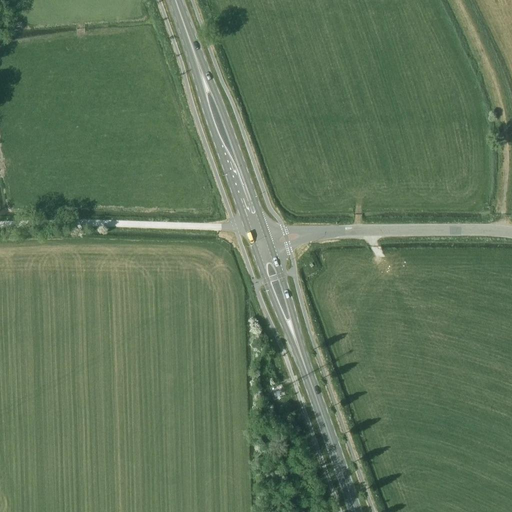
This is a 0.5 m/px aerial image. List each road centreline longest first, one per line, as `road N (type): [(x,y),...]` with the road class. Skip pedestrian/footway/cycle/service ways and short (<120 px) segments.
road 1 (primary): [(354,511),(260,244)]
road 2 (primary): [(260,244),(173,0)]
road 3 (tertiary): [(511,232),(336,231),(260,244)]
